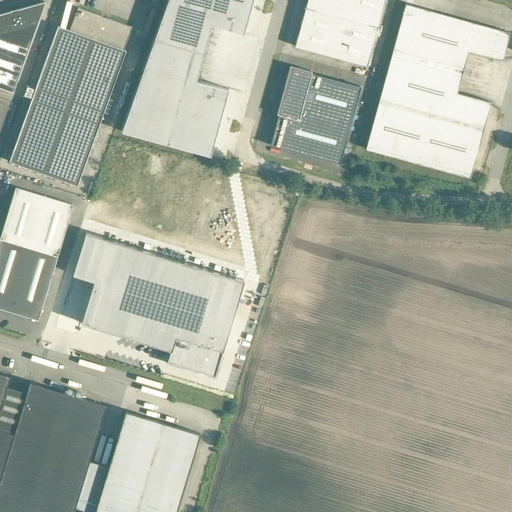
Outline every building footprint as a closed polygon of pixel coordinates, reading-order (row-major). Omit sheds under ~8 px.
[(166,0),(121,131),(210,155),(228,88),(196,79),(211,24),(243,33),(252,0),(166,0)] [(307,0),(295,46),(367,65),(384,0),(307,0)] [(11,10),(0,13),(0,51),(24,60),(45,1),(18,9),(17,8),(16,8),(17,9),(12,10),(10,10),(11,10)] [(502,60),(502,59),(510,32),(405,4),(365,148),(470,177),(490,102),(456,92),(468,50),(502,60)] [(58,25),(9,161),(77,185),(126,50),(124,49),(132,27),(78,7),(70,30),(58,25)] [(0,87),(13,92),(24,60),(0,51),(0,87)] [(270,145),(340,164),(361,86),(311,73),(312,71),(290,65),(277,114),(278,114),(270,145)] [(15,187),(0,237),(0,308),(38,319),(38,320),(73,204),(15,187)] [(86,229),(72,272),(93,279),(80,320),(169,349),(166,360),(213,375),(244,279),(86,229)] [(0,408),(10,376),(0,372),(0,408)] [(73,511),(75,507),(89,460),(106,405),(29,382),(14,433),(0,429),(0,511),(73,511)] [(89,460),(75,507),(90,511),(175,511),(200,433),(125,411),(108,466),(89,460)]
